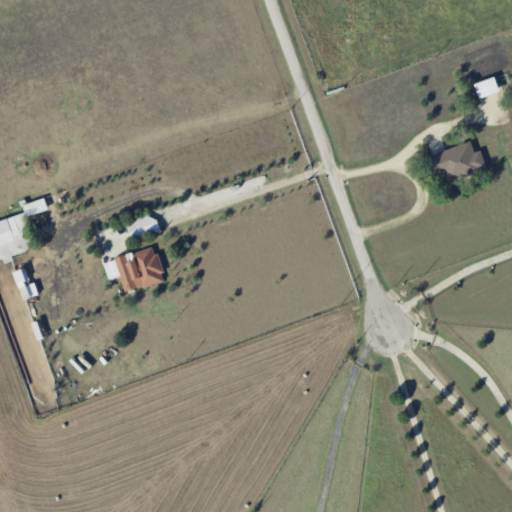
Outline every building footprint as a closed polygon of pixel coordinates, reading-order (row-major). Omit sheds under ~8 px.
[(501,91),(496,77),(475,84),(480,99),(501,91)] [(488,169),(481,150),(475,152),(472,141),(432,154),(439,173),(445,171),(449,182),(488,169)] [(23,205),(27,217),(49,209),(45,198),(23,205)] [(0,256),(2,256),(3,260),(35,251),(25,214),(0,221),(0,256)] [(161,232),(156,214),(127,223),(132,240),(161,232)] [(104,261),(109,280),(121,276),(126,292),(165,281),(156,247),(104,261)]
